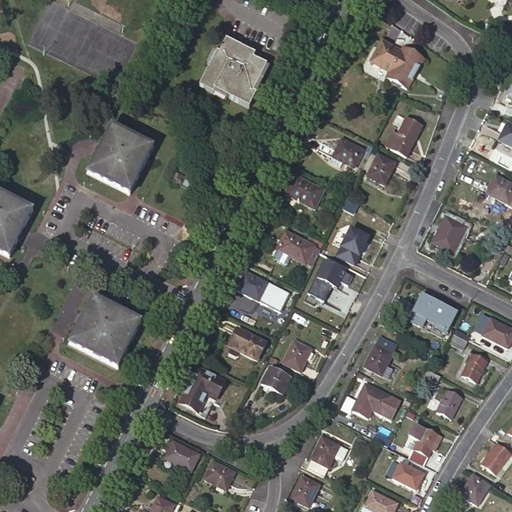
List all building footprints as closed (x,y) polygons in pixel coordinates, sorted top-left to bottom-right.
[(260,80),(267,66),(254,59),(256,55),(226,40),(220,53),(218,52),(211,66),(199,88),(214,95),(215,93),(228,99),(249,110),(257,95),(253,93),(260,80)] [(395,42),(392,48),(401,53),(402,50),(404,47),(402,43),(395,42)] [(401,53),(392,48),(382,43),(370,63),(389,74),(386,80),(407,91),(423,61),(402,50),(401,53)] [(263,82),(260,80),(253,93),(257,95),(263,82)] [(397,116),(393,125),(400,128),(404,119),(397,116)] [(406,159),(421,129),(406,121),(397,137),(392,134),(388,142),(393,145),(390,151),(406,159)] [(511,126),(507,124),(498,142),(511,149),(511,126)] [(129,196),(152,149),(111,128),(87,175),(129,196)] [(332,159),(344,164),(354,170),(363,152),(341,141),(332,158),(332,159)] [(384,187),(395,166),(377,157),(367,178),(384,187)] [(341,170),(344,164),(332,159),(330,164),(341,170)] [(181,185),(184,178),(176,174),(172,181),(181,185)] [(508,206),(511,197),(511,186),(495,177),(486,195),(508,206)] [(314,211),(323,192),(294,178),(285,196),(314,211)] [(0,254),(9,259),(32,212),(0,196),(0,254)] [(452,256),(465,229),(445,219),(432,245),(452,256)] [(313,250),(314,248),(312,247),(285,234),(276,252),(305,267),(306,265),(313,250)] [(354,267),(365,246),(347,237),(336,258),(354,267)] [(326,242),(316,238),(312,247),(314,248),(313,250),(320,253),(326,242)] [(313,250),(306,265),(313,268),(320,255),(320,253),(313,250)] [(336,290),(345,273),(324,263),(315,280),(336,290)] [(258,303),(268,285),(245,274),(236,292),(258,303)] [(117,370),(141,323),(92,299),(69,345),(117,370)] [(446,332),(455,314),(433,303),(424,321),(446,332)] [(507,350),(511,340),(511,332),(490,321),(482,337),(507,350)] [(472,333),(458,326),(453,335),(466,343),(472,333)] [(257,362),(266,344),(239,331),(230,349),(257,362)] [(466,343),(453,335),(448,345),(462,352),(466,343)] [(386,369),(396,347),(379,338),(363,369),(381,378),(388,381),(392,372),(386,369)] [(300,374),(311,352),(293,343),(282,365),(300,374)] [(476,385),(486,364),(472,357),(461,378),(476,385)] [(281,397),(290,380),(269,369),(261,386),(281,397)] [(215,401),(223,383),(197,370),(180,405),(198,414),(197,416),(205,420),(214,401),(215,401)] [(440,378),(432,374),(427,372),(420,385),(433,391),(440,378)] [(382,417),(390,399),(365,386),(356,404),(382,417)] [(451,422),(461,401),(447,393),(436,414),(451,422)] [(423,431),(414,427),(409,438),(418,442),(409,460),(423,468),(431,451),(435,453),(441,439),(423,431)] [(311,461),(307,470),(323,479),(333,459),(339,448),(321,439),(310,461),(311,461)] [(357,440),(353,447),(365,453),(368,445),(357,440)] [(191,474),(199,457),(172,443),(164,460),(191,474)] [(511,457),(496,446),(481,466),(496,478),(511,457)] [(347,452),(339,448),(333,459),(341,463),(347,452)] [(511,458),(511,457),(496,478),(499,480),(511,462),(511,458)] [(400,465),(394,462),(387,477),(392,480),(400,465)] [(234,475),(212,464),(203,481),(225,492),(234,475)] [(416,493),(424,477),(400,465),(392,480),(392,481),(416,493)] [(489,488),(472,477),(459,497),(463,499),(469,503),(477,508),(489,488)] [(308,509),(319,488),(301,479),(290,500),(308,509)] [(370,511),(393,511),(397,506),(372,494),(364,509),(370,511)] [(170,511),(173,507),(157,499),(150,511),(170,511)]
